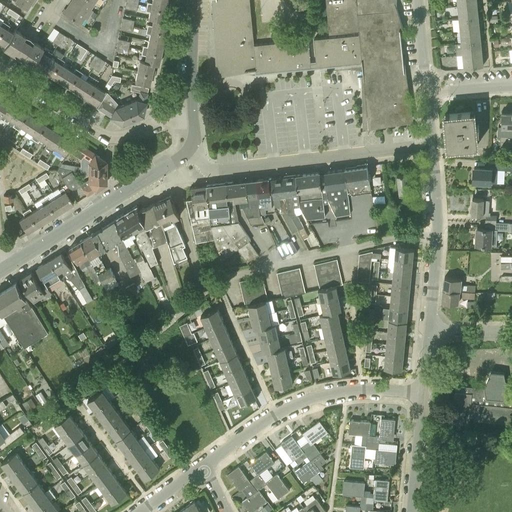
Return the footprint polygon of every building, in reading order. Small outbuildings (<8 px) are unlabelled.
[(35,1),(33,0),(15,0),(15,1),(27,9),(30,4),(32,5),(35,1)] [(95,3),(90,0),(71,0),(70,2),(90,15),(93,10),(91,9),(95,3)] [(146,6),(165,10),(167,0),(152,0),(152,3),(147,2),(146,6)] [(254,43),(250,0),(217,0),(224,72),(256,68),(254,43)] [(326,0),(329,33),(359,30),(360,34),(314,38),(316,63),(362,58),(368,121),(409,117),(400,28),(403,28),(394,0),(393,0),(394,1),(390,1),(389,0),(326,0)] [(90,15),(70,2),(63,13),(81,24),(85,18),(87,19),(90,15)] [(138,4),(126,2),(125,8),(136,10),(138,4)] [(477,5),(458,7),(459,19),(478,17),(477,5)] [(153,19),(153,18),(163,21),(165,10),(146,6),(146,10),(150,11),(149,18),(153,19)] [(122,23),(133,26),(134,20),(123,17),(122,23)] [(478,17),(459,19),(460,31),(480,29),(478,17)] [(153,18),(153,19),(152,25),(148,24),(147,28),(166,32),(168,22),(163,21),(153,18)] [(6,23),(0,31),(0,41),(5,45),(13,33),(12,32),(7,29),(10,26),(6,23)] [(133,26),(122,23),(120,29),(132,31),(133,26)] [(49,34),(54,38),(59,31),(53,28),(49,34)] [(166,32),(147,28),(146,33),(150,34),(149,40),(163,43),(166,32)] [(33,63),(43,47),(37,43),(21,33),(15,29),(12,32),(13,33),(5,45),(3,47),(10,51),(25,61),(31,65),(33,63)] [(480,29),(460,31),(462,43),(481,41),(480,29)] [(57,44),(63,34),(59,31),(54,38),(52,41),(57,44)] [(63,34),(57,44),(62,48),(64,44),(69,38),(63,34)] [(64,44),(69,47),(73,40),(69,38),(64,44)] [(117,44),(129,47),(130,41),(118,38),(117,44)] [(256,68),(311,63),(308,39),(254,43),(256,68)] [(163,43),(149,40),(147,46),(143,45),(142,50),(161,54),(163,43)] [(481,41),(462,43),(456,43),(457,55),(463,55),(482,53),(481,41)] [(75,56),(82,46),(77,43),(70,53),(75,56)] [(129,47),(117,44),(116,50),(127,53),(129,47)] [(44,46),(43,47),(33,63),(42,69),(52,53),(48,50),(49,49),(44,46)] [(87,49),(82,46),(75,56),(80,59),(87,49)] [(154,63),(154,64),(159,65),(161,54),(142,50),(141,54),(146,55),(144,61),(154,63)] [(52,53),(42,69),(51,74),(61,59),(52,53)] [(483,65),(482,53),(463,55),(464,67),(483,65)] [(93,68),(100,57),(95,54),(88,65),(93,68)] [(105,61),(100,57),(93,68),(98,71),(105,61)] [(61,59),(51,74),(60,80),(68,68),(62,65),(65,61),(61,59)] [(137,71),(154,74),(155,69),(153,69),(154,64),(154,63),(144,61),(140,60),(137,71)] [(68,68),(60,80),(69,86),(79,70),(75,68),(73,72),(68,68)] [(79,70),(69,86),(78,92),(86,80),(80,76),(83,73),(79,70)] [(154,74),(137,71),(135,82),(149,85),(151,79),(153,79),(154,74)] [(86,80),(78,92),(83,95),(81,97),(85,100),(95,86),(86,80)] [(135,99),(126,103),(133,119),(143,115),(148,88),(141,86),(131,84),(130,90),(140,92),(138,100),(135,99)] [(95,86),(85,100),(90,103),(91,101),(96,104),(104,92),(95,86)] [(0,113),(8,100),(10,98),(4,94),(0,91),(0,113)] [(111,117),(118,106),(106,93),(97,107),(111,117)] [(18,107),(8,100),(0,113),(6,116),(3,120),(8,123),(10,119),(18,107)] [(133,119),(126,103),(118,106),(111,117),(122,124),(133,119)] [(18,107),(10,119),(15,122),(12,126),(16,128),(26,112),(18,107)] [(476,124),(475,111),(445,114),(446,128),(448,147),(478,144),(477,131),(479,131),(479,124),(476,124)] [(26,112),(16,128),(20,130),(22,127),(28,130),(35,118),(26,112)] [(511,112),(502,112),(501,127),(499,127),(499,125),(498,135),(511,135),(511,112)] [(35,118),(28,130),(33,134),(31,138),(34,140),(45,124),(35,118)] [(45,124),(34,140),(38,142),(40,138),(46,142),(54,130),(45,124)] [(54,130),(46,142),(55,148),(64,134),(60,131),(59,133),(54,130)] [(0,138),(6,143),(9,138),(0,132),(0,138)] [(64,134),(55,148),(64,154),(72,142),(67,138),(68,136),(64,134)] [(80,172),(88,172),(89,172),(89,171),(97,171),(97,179),(106,179),(106,160),(76,141),(69,151),(80,158),(80,172)] [(511,169),(511,161),(494,161),(494,168),(474,167),(473,182),(496,183),(496,169),(511,169)] [(367,166),(345,168),(348,195),(371,192),(367,166)] [(61,177),(71,171),(70,169),(59,167),(57,170),(61,177)] [(345,168),(325,171),(320,172),(323,197),(329,196),(329,199),(336,215),(350,213),(348,195),(345,168)] [(71,171),(61,177),(70,191),(80,185),(71,171)] [(89,172),(88,172),(88,181),(90,184),(82,188),(87,195),(106,183),(106,179),(97,179),(97,171),(89,171),(89,172)] [(296,175),(300,206),(307,219),(326,216),(323,197),(320,172),(296,175)] [(399,194),(409,193),(407,173),(397,175),(399,194)] [(300,206),(296,175),(284,176),(288,213),(296,225),(298,229),(303,227),(298,214),(296,215),(294,212),(293,207),(300,206)] [(288,213),(284,176),(272,178),(275,206),(280,205),(281,213),(283,213),(291,228),(296,225),(288,213)] [(269,178),(257,179),(260,214),(263,214),(266,214),(266,209),(271,209),(269,178)] [(247,181),(249,216),(247,217),(250,224),(265,223),(262,215),(260,215),(260,214),(257,179),(247,181)] [(240,207),(243,207),(243,208),(247,217),(249,216),(247,181),(233,182),(235,200),(239,200),(240,207)] [(235,200),(233,182),(207,185),(209,204),(210,224),(215,241),(220,261),(238,249),(247,262),(258,254),(249,241),(251,240),(239,221),(231,222),(229,204),(235,204),(235,200)] [(209,204),(207,185),(192,187),(194,199),(186,200),(196,243),(215,241),(210,224),(209,204)] [(61,193),(56,197),(63,209),(73,203),(63,187),(59,189),(61,193)] [(63,209),(56,197),(50,200),(48,196),(44,199),(54,215),(63,209)] [(154,203),(163,224),(167,238),(168,241),(173,260),(187,254),(182,243),(185,242),(175,218),(179,216),(173,201),(167,203),(165,198),(154,203)] [(486,215),(485,222),(497,221),(497,215),(490,215),(491,212),(489,212),(490,199),(484,199),(484,198),(472,198),(472,215),(486,215)] [(54,215),(44,199),(40,201),(43,205),(37,208),(45,220),(54,215)] [(153,247),(168,241),(163,224),(154,203),(139,209),(153,247)] [(158,262),(153,247),(139,209),(137,205),(125,212),(137,235),(134,237),(140,251),(144,250),(148,259),(151,265),(158,262)] [(45,220),(37,208),(32,212),(29,208),(26,210),(36,226),(45,220)] [(36,226),(26,210),(22,212),(25,216),(19,220),(26,232),(36,226)] [(115,218),(141,270),(141,271),(146,281),(155,277),(147,260),(148,259),(144,250),(140,251),(134,237),(137,235),(125,212),(115,218)] [(115,218),(98,229),(107,247),(111,245),(114,250),(118,247),(132,275),(141,271),(141,270),(115,218)] [(511,222),(497,221),(485,222),(485,228),(477,228),(476,244),(496,245),(497,229),(511,230),(510,231),(511,231),(511,222)] [(303,227),(298,229),(303,239),(308,236),(304,226),(303,227)] [(96,256),(95,254),(101,250),(101,251),(107,247),(98,229),(81,240),(101,278),(101,279),(103,283),(115,277),(111,268),(104,271),(103,269),(105,268),(98,255),(96,256)] [(101,279),(101,278),(81,240),(70,247),(81,268),(86,265),(95,281),(101,279)] [(286,243),(291,253),(291,254),(297,251),(291,240),(286,243)] [(291,253),(286,243),(285,241),(277,246),(277,247),(281,256),(284,256),(291,253)] [(396,247),(395,260),(413,262),(414,249),(396,247)] [(371,262),(372,257),(372,252),(372,251),(360,254),(359,261),(371,262)] [(62,252),(50,259),(59,272),(64,269),(68,275),(74,282),(76,281),(80,288),(86,285),(80,275),(75,265),(71,267),(63,254),(62,252)] [(62,278),(59,272),(50,259),(37,268),(43,279),(49,287),(62,278)] [(337,259),(326,262),(327,268),(339,265),(337,259)] [(413,262),(395,260),(394,272),(411,273),(413,262)] [(371,262),(359,261),(358,268),(370,269),(371,262)] [(327,268),(326,262),(314,264),(316,270),(327,268)] [(339,265),(327,268),(329,274),(340,272),(339,265)] [(300,267),(288,270),(290,276),(301,274),(300,267)] [(329,274),(327,268),(316,270),(317,277),(329,274)] [(370,269),(358,268),(357,274),(370,276),(370,269)] [(511,275),(508,275),(507,269),(501,269),(501,275),(501,280),(511,280),(511,275)] [(290,276),(288,270),(277,272),(278,279),(290,276)] [(52,293),(49,287),(43,279),(39,282),(32,271),(20,279),(34,300),(44,293),(46,296),(52,293)] [(340,272),(329,274),(330,280),(341,278),(340,272)] [(411,273),(394,272),(392,284),(410,285),(411,273)] [(301,274),(290,276),(291,283),(302,280),(301,274)] [(330,280),(329,274),(317,277),(319,283),(330,280)] [(262,276),(251,278),(252,285),(264,282),(262,276)] [(291,283),(290,276),(278,279),(280,285),(291,283)] [(445,277),(443,289),(475,293),(476,287),(467,286),(461,285),(462,279),(445,277)] [(252,285),(251,278),(240,281),(241,287),(252,285)] [(331,287),(336,286),(343,284),(341,278),(330,280),(331,287)] [(302,280),(291,283),(292,289),(304,286),(302,280)] [(320,289),(331,287),(330,280),(319,283),(320,289)] [(0,291),(0,309),(2,312),(17,337),(18,337),(24,347),(47,331),(32,305),(17,281),(0,291)] [(129,297),(140,291),(135,282),(124,288),(129,297)] [(264,282),(252,285),(254,291),(265,288),(264,282)] [(292,289),(291,283),(280,285),(281,291),(292,289)] [(410,285),(392,284),(391,296),(409,297),(410,285)] [(252,285),(241,287),(243,293),(254,291),(252,285)] [(304,286),(292,289),(294,295),(305,293),(304,286)] [(331,287),(320,289),(318,290),(321,302),(339,298),(336,286),(331,287)] [(265,288),(254,291),(255,297),(266,295),(265,288)] [(294,295),(292,289),(281,291),(282,298),(294,295)] [(475,293),(443,289),(442,301),(458,303),(459,294),(462,295),(461,297),(474,299),(475,293)] [(254,291),(243,293),(244,300),(255,297),(254,291)] [(257,303),(266,301),(268,301),(266,295),(255,297),(257,303)] [(409,297),(391,296),(390,308),(408,309),(409,297)] [(245,306),(248,305),(257,303),(255,297),(244,300),(245,306)] [(296,306),(301,305),(306,303),(304,297),(300,298),(299,297),(294,298),(296,306)] [(339,298),(321,302),(324,314),(338,310),(342,310),(339,298)] [(266,301),(257,303),(248,305),(251,317),(269,313),(266,301)] [(408,309),(390,308),(389,320),(407,321),(408,309)] [(200,316),(206,328),(223,320),(218,309),(200,316)] [(338,310),(324,314),(320,314),(322,326),(341,322),(338,310)] [(269,313),(251,317),(254,329),(258,328),(271,325),(269,313)] [(223,320),(206,328),(210,339),(228,331),(223,320)] [(407,321),(389,320),(388,332),(406,333),(407,321)] [(341,322),(322,326),(325,338),(343,334),(341,322)] [(184,336),(191,333),(187,323),(180,326),(184,336)] [(275,324),(271,325),(258,328),(260,340),(278,336),(275,324)] [(78,335),(82,340),(87,337),(83,331),(78,335)] [(228,331),(210,339),(215,350),(232,342),(228,331)] [(193,332),(191,333),(184,336),(189,345),(197,341),(193,332)] [(406,333),(388,332),(387,344),(404,345),(406,333)] [(343,334),(325,338),(328,350),(346,346),(343,334)] [(278,336),(260,340),(263,352),(267,351),(280,348),(278,336)] [(232,342),(215,350),(220,361),(237,353),(232,342)] [(404,345),(387,344),(382,343),(381,355),(385,356),(403,357),(404,345)] [(346,346),(328,350),(330,362),(349,358),(346,346)] [(285,347),(280,348),(267,351),(270,363),(288,359),(285,347)] [(237,353),(220,361),(225,372),(242,364),(237,353)] [(403,357),(385,356),(384,368),(402,370),(403,357)] [(349,358),(330,362),(333,374),(351,370),(349,358)] [(288,359),(270,363),(272,375),(290,371),(288,359)] [(242,364),(225,372),(230,382),(247,375),(242,364)] [(207,379),(211,378),(208,369),(203,371),(207,379)] [(290,371),(272,375),(275,387),(293,383),(290,371)] [(511,390),(507,390),(504,373),(491,372),(485,388),(461,385),(460,392),(456,391),(453,423),(469,424),(470,416),(474,417),(474,420),(511,423),(511,390)] [(247,375),(230,382),(235,393),(252,386),(247,375)] [(211,378),(207,379),(211,388),(215,386),(211,378)] [(120,392),(126,400),(134,394),(128,386),(120,392)] [(252,386),(235,393),(240,405),(257,397),(252,386)] [(88,401),(95,411),(110,400),(102,390),(88,401)] [(36,394),(42,405),(47,402),(40,391),(36,394)] [(217,401),(221,399),(218,391),(213,393),(217,401)] [(22,403),(27,411),(36,406),(31,398),(22,403)] [(221,399),(217,401),(221,410),(225,408),(221,399)] [(110,400),(95,411),(102,420),(117,410),(110,400)] [(136,411),(140,408),(135,401),(130,404),(136,411)] [(145,415),(140,408),(136,411),(141,418),(145,415)] [(117,410),(102,420),(109,430),(124,419),(117,410)] [(23,424),(29,420),(23,413),(18,417),(23,424)] [(55,425),(62,435),(77,424),(69,414),(55,425)] [(373,441),(379,442),(380,438),(386,439),(394,440),(395,419),(382,418),(380,436),(375,436),(373,435),(373,441)] [(124,419),(109,430),(117,440),(131,429),(124,419)] [(373,441),(373,435),(370,435),(371,423),(371,421),(350,419),(349,433),(363,434),(362,444),(366,444),(367,441),(373,441)] [(150,430),(154,427),(149,420),(145,423),(150,430)] [(308,446),(312,451),(316,456),(321,453),(317,447),(313,442),(328,432),(320,420),(303,433),(308,440),(311,444),(308,446)] [(77,424),(62,435),(69,445),(84,434),(77,424)] [(9,443),(24,432),(20,426),(11,434),(5,438),(9,443)] [(154,427),(150,430),(156,437),(160,434),(154,427)] [(131,429),(117,440),(124,449),(138,439),(131,429)] [(84,434),(69,445),(76,454),(91,444),(84,434)] [(308,440),(300,446),(292,435),(281,443),(293,460),(295,459),(305,452),(307,455),(312,451),(308,446),(311,444),(308,440)] [(44,447),(48,444),(42,437),(38,440),(44,447)] [(138,439),(124,449),(131,459),(145,448),(138,439)] [(165,450),(169,447),(164,440),(160,443),(165,450)] [(32,444),(37,452),(41,449),(36,441),(32,444)] [(372,448),(373,441),(367,441),(366,444),(362,444),(352,443),(350,464),(364,465),(366,447),(372,448)] [(373,441),(372,448),(376,448),(374,463),(396,464),(397,450),(379,448),(379,442),(373,441)] [(48,444),(44,447),(49,454),(53,451),(48,444)] [(91,444),(76,454),(83,464),(98,453),(91,444)] [(174,454),(169,447),(165,450),(170,457),(174,454)] [(145,448),(131,459),(138,469),(152,458),(145,448)] [(41,449),(37,452),(43,459),(47,456),(41,449)] [(255,477),(258,482),(264,478),(260,473),(275,462),(267,451),(249,463),(258,474),(255,477)] [(312,451),(307,455),(310,460),(295,471),(304,482),(324,467),(321,464),(322,463),(320,460),(324,457),(321,453),(316,456),(312,451)] [(9,473),(24,462),(17,452),(2,463),(9,473)] [(307,455),(305,452),(295,459),(297,462),(298,463),(305,457),(307,455)] [(98,453),(83,464),(91,474),(105,463),(98,453)] [(58,467),(62,463),(57,456),(53,459),(58,467)] [(152,458),(138,469),(145,479),(160,468),(152,458)] [(46,464),(52,471),(56,468),(51,461),(46,464)] [(16,483),(31,472),(24,462),(9,473),(16,483)] [(68,471),(62,463),(58,467),(64,474),(68,471)] [(105,463),(91,474),(98,483),(113,472),(105,463)] [(258,482),(255,477),(249,480),(239,466),(228,474),(240,491),(243,488),(251,483),(253,486),(258,482)] [(56,468),(52,471),(57,479),(61,476),(56,468)] [(23,492),(38,481),(31,472),(16,483),(23,492)] [(113,472),(98,483),(105,493),(120,482),(113,472)] [(258,482),(262,487),(267,483),(278,498),(289,490),(277,473),(266,481),(264,478),(258,482)] [(72,486),(77,483),(71,476),(67,479),(72,486)] [(367,503),(374,503),(374,499),(388,501),(390,480),(376,479),(374,496),(368,496),(367,503)] [(361,502),(367,503),(368,496),(364,496),(365,482),(344,480),(343,494),(361,495),(361,502)] [(30,502),(45,491),(38,481),(23,492),(30,502)] [(61,484),(66,491),(70,488),(65,481),(61,484)] [(120,482),(105,493),(112,503),(127,492),(120,482)] [(243,488),(249,497),(242,502),(249,511),(251,511),(267,501),(259,489),(262,487),(258,482),(253,486),(251,483),(243,488)] [(82,490),(77,483),(72,486),(78,494),(82,490)] [(70,488),(66,491),(71,498),(75,495),(70,488)] [(38,511),(53,501),(45,491),(30,502),(38,511)] [(87,506),(91,503),(86,496),(82,499),(87,506)] [(316,497),(304,507),(307,511),(326,511),(316,497)] [(204,511),(199,505),(195,500),(185,507),(188,511),(204,511)] [(37,511),(57,511),(60,511),(53,501),(38,511),(37,511)] [(75,504),(81,511),(85,508),(79,501),(75,504)] [(367,503),(361,502),(360,505),(346,504),(345,511),(359,511),(360,508),(366,509),(367,503)] [(94,511),(96,511),(91,503),(87,506),(91,511),(94,511)] [(261,508),(263,511),(267,511),(272,509),(268,503),(261,508)] [(367,503),(366,509),(370,509),(369,511),(390,511),(391,511),(373,509),(374,503),(367,503)]
